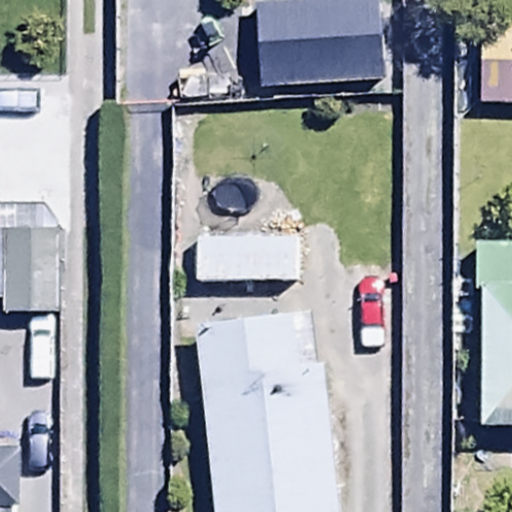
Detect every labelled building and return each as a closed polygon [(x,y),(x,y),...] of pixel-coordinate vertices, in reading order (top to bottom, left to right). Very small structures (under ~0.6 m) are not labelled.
[(370,0),(298,0),(252,3),(257,89),(375,82),(370,0)] [(511,107),(511,14),(482,12),(476,106),(511,107)] [(339,219),(333,219),(334,282),(376,282),(374,185),(339,186),(339,219)] [(15,233),(0,232),(0,320),(54,323),(57,206),(16,205),(15,233)] [(297,240),(190,243),(191,285),(298,282),(297,240)] [(511,248),(474,249),(476,421),(511,420),(511,248)] [(330,511),(308,309),(190,323),(211,511),(330,511)]
